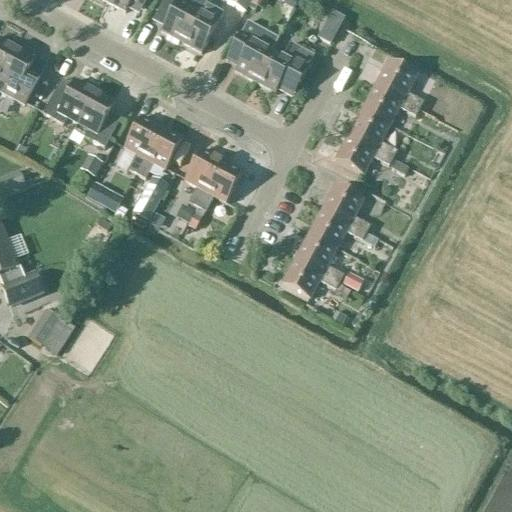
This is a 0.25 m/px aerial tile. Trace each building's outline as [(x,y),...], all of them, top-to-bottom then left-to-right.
[(107,0),(105,5),(125,16),(131,5),(142,11),(148,0),(107,0)] [(160,35),(181,46),(203,5),(194,0),(164,0),(155,18),(166,24),(160,35)] [(251,0),(225,0),(223,4),(243,15),(251,0)] [(268,0),(253,0),(250,8),(261,14),(268,0)] [(203,5),(181,46),(201,57),(223,16),(203,5)] [(272,53),(272,54),(279,42),(267,36),(247,25),(229,58),(240,64),(234,75),(255,86),(272,53)] [(0,79),(15,51),(0,43),(0,79)] [(283,59),(272,54),(272,53),(255,86),(275,97),(281,86),(295,94),(314,60),(290,47),(283,59)] [(0,95),(24,109),(40,79),(29,73),(35,62),(15,51),(0,79),(0,95)] [(419,113),(418,114),(432,121),(436,113),(407,97),(416,79),(389,64),(375,89),(419,113)] [(78,127),(95,95),(75,84),(69,95),(58,89),(42,118),(63,129),(67,121),(78,127)] [(415,121),(418,114),(419,113),(375,89),(362,114),(390,129),(399,112),(415,121)] [(115,106),(95,95),(78,127),(89,133),(85,141),(105,152),(121,123),(109,117),(115,106)] [(380,146),(390,129),(362,114),(348,139),(392,163),(396,155),(380,146)] [(141,120),(115,167),(136,178),(161,131),(141,120)] [(161,131),(136,178),(145,183),(153,168),(165,174),(182,143),(161,131)] [(388,170),(392,163),(348,139),(335,164),(363,179),(372,161),(388,170)] [(188,206),(196,211),(222,164),(201,153),(184,185),(196,191),(188,206)] [(101,167),(87,160),(80,174),(93,181),(101,167)] [(222,164),(196,211),(205,216),(213,201),(225,207),(243,175),(222,164)] [(109,186),(97,179),(85,200),(97,207),(109,186)] [(133,216),(148,224),(164,196),(149,188),(133,216)] [(322,214),(366,237),(370,230),(354,221),(363,203),(335,188),(322,214)] [(179,221),(188,227),(193,217),(185,212),(179,221)] [(374,252),(377,244),(369,239),(368,239),(365,238),(366,237),(322,214),(308,238),(336,253),(345,236),(374,252)] [(193,217),(188,227),(189,227),(187,230),(193,234),(201,222),(193,217)] [(101,222),(96,229),(106,235),(110,228),(101,222)] [(34,276),(24,280),(20,270),(17,271),(0,228),(0,283),(2,289),(0,289),(0,292),(8,313),(43,298),(34,276)] [(377,244),(383,247),(387,240),(372,232),(369,239),(377,244)] [(327,271),(336,253),(308,238),(295,263),(339,287),(343,279),(327,271)] [(335,294),(339,287),(295,263),(281,288),(309,303),(319,286),(335,294)] [(362,285),(348,278),(342,288),(356,296),(362,285)] [(44,314),(28,340),(58,359),(74,334),(44,314)]
